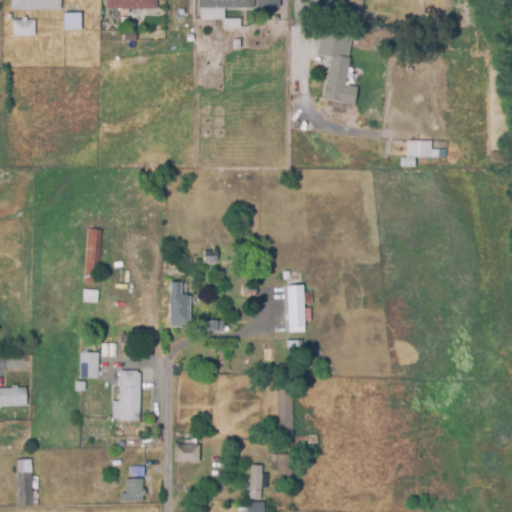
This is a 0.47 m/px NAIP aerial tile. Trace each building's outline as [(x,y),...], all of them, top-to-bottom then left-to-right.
[(50,10),(12,10),(12,0),(62,0),(62,10),(50,10)] [(158,0),(158,9),(137,9),(137,18),(121,18),(121,9),(107,9),(107,0),(158,0)] [(242,28),(222,28),(222,19),(201,19),(201,8),(199,8),(199,0),(254,0),(254,8),(225,8),(225,18),(242,17),(242,28)] [(280,0),(280,8),(257,8),(257,0),(280,0)] [(66,30),(65,14),(82,13),(83,29),(66,30)] [(35,36),(13,35),(14,19),(36,20),(35,36)] [(101,31),(100,22),(111,22),(111,31),(101,31)] [(137,41),(125,41),(125,30),(136,30),(137,41)] [(195,42),(187,42),(187,33),(195,33),(195,42)] [(355,105),(324,100),(331,56),(317,54),(321,33),(353,38),(346,84),(358,86),(355,105)] [(233,48),(233,39),(241,39),(242,48),(233,48)] [(439,157),(407,156),(407,140),(432,141),(432,149),(439,150),(439,157)] [(500,163),(489,162),(490,152),(500,152),(500,163)] [(416,167),(401,167),(402,157),(416,158),(416,167)] [(99,283),(85,281),(88,229),(103,230),(99,283)] [(222,262),(204,262),(205,251),(214,251),(215,247),(222,247),(222,262)] [(284,280),(283,271),(291,270),(292,280),(284,280)] [(191,326),(170,325),(170,283),(183,282),(183,294),(191,294),(191,326)] [(289,332),(287,285),(303,284),(305,331),(289,332)] [(249,297),(250,286),(258,286),(258,296),(249,297)] [(98,302),(83,301),(84,289),(99,290),(98,302)] [(224,333),(202,333),(203,321),(224,321),(224,333)] [(287,351),(286,340),(303,340),(303,350),(287,351)] [(97,349),(86,349),(86,341),(97,341),(97,349)] [(99,379),(81,378),(80,352),(100,352),(99,379)] [(278,377),(278,369),(299,367),(300,376),(278,377)] [(140,421),(120,419),(121,371),(138,371),(138,379),(140,379),(140,421)] [(88,390),(79,390),(80,382),(88,382),(88,390)] [(0,406),(0,387),(27,387),(28,406),(0,406)] [(280,442),(278,389),(291,388),(293,442),(280,442)] [(270,441),(269,433),(276,432),(277,441),(270,441)] [(304,458),(303,444),(296,444),(295,436),(316,433),(319,456),(304,458)] [(201,463),(175,463),(175,444),(200,445),(201,463)] [(292,483),(279,483),(279,463),(272,462),(272,454),(293,454),(292,483)] [(18,506),(16,459),(32,458),(34,505),(18,506)] [(264,500),(250,499),(251,465),(263,465),(262,474),(268,474),(268,487),(262,487),(262,490),(264,490),(264,500)] [(146,476),(130,476),(130,467),(145,466),(146,476)] [(127,502),(126,479),(144,479),(144,501),(127,502)] [(264,511),(248,511),(249,501),(265,502),(264,511)]
